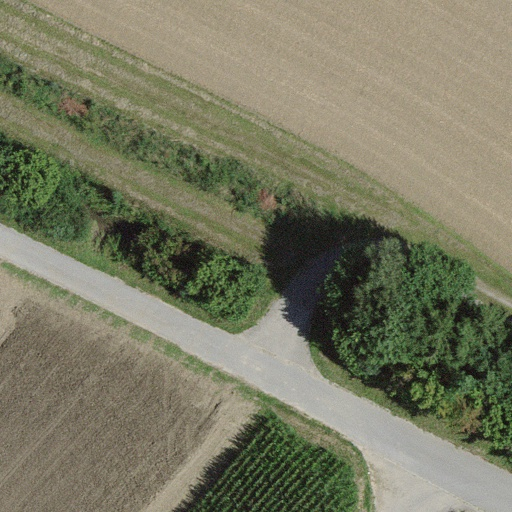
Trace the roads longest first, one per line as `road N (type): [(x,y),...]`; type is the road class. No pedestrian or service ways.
road 1 (unclassified): [(0,238),(511,497)]
road 2 (track): [(274,375),(319,290),(366,259),(419,263),(511,312)]
